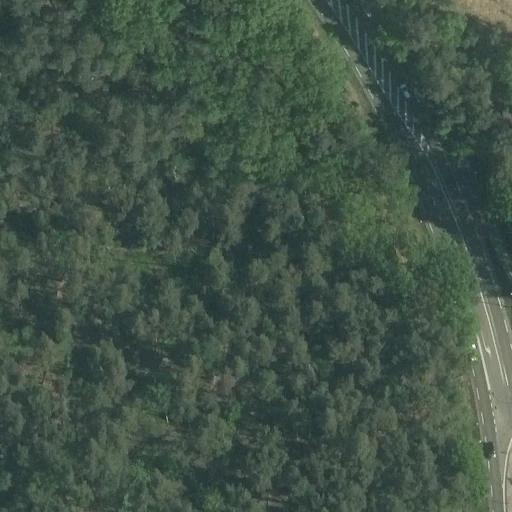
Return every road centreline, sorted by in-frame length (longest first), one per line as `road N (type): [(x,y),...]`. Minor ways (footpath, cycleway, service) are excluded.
road 1 (primary): [(316,0),(379,100),(433,221),(486,422)]
road 2 (primary): [(511,381),(485,274),(435,139),(348,0)]
